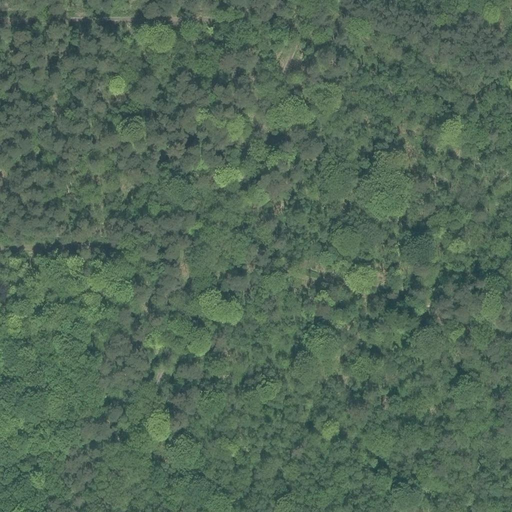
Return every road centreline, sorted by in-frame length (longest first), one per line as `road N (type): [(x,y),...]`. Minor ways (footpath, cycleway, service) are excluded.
road 1 (track): [(511,345),(210,251)]
road 2 (track): [(210,251),(104,511)]
road 3 (track): [(313,0),(210,251)]
road 4 (track): [(210,251),(0,247)]
